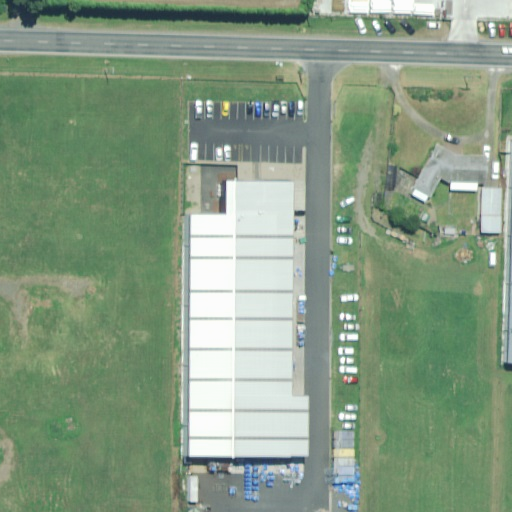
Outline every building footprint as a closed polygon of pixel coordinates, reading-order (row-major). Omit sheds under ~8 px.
[(511,138),(508,138),(501,358),(511,358),(511,138)] [(460,156),(436,144),(425,166),(420,178),(418,182),(414,180),(411,186),(415,188),(412,195),(427,202),(430,196),(433,197),(442,179),(452,184),(452,190),(479,191),(479,182),(487,182),(487,177),(488,160),(488,156),(460,156)] [(397,188),(400,165),(390,163),(387,187),(397,188)] [(289,178),(218,177),(217,210),(188,209),(183,463),(302,465),(303,399),(285,398),(289,178)] [(504,189),(485,188),(483,233),(503,233),(504,189)] [(56,294),(27,294),(27,309),(32,309),(31,358),(36,358),(50,358),(50,351),(64,352),(65,345),(86,346),(86,317),(68,317),(69,309),(55,309),(56,294)] [(151,332),(138,332),(138,342),(151,342),(151,332)]
